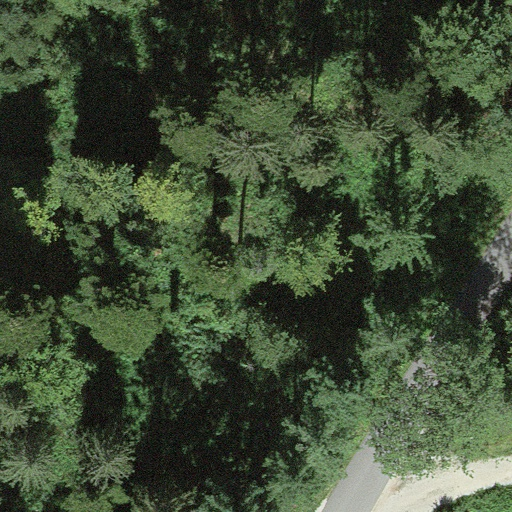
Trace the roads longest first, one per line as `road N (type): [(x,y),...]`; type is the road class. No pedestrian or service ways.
road 1 (unclassified): [(330,511),(511,236)]
road 2 (track): [(511,430),(367,445)]
